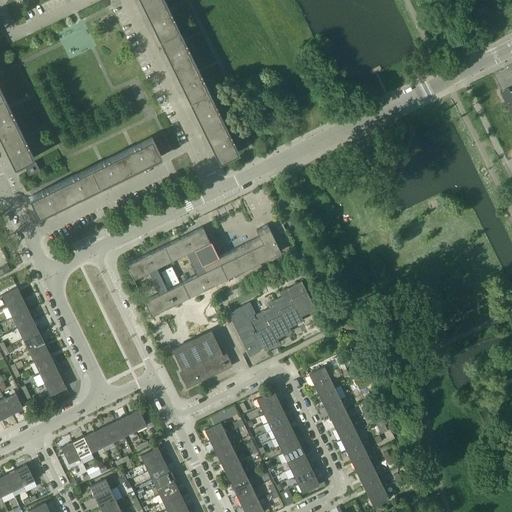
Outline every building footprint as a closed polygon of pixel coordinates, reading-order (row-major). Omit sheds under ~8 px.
[(160,0),(140,0),(144,8),(153,4),(160,0)] [(163,0),(160,0),(153,4),(144,8),(159,39),(178,30),(163,0)] [(193,60),(178,30),(159,39),(174,69),(193,60)] [(208,91),(193,60),(174,69),(189,100),(198,96),(208,91)] [(511,94),(511,95),(508,88),(500,92),(511,116),(511,94)] [(208,91),(198,96),(189,100),(204,131),(213,126),(223,121),(208,91)] [(3,96),(0,97),(0,135),(8,132),(18,127),(3,96)] [(223,121),(213,126),(204,131),(219,161),(238,152),(223,121)] [(18,127),(8,132),(0,135),(0,138),(14,167),(33,158),(18,127)] [(151,137),(133,146),(121,152),(130,171),(161,156),(151,137)] [(121,152),(102,161),(90,167),(99,186),(130,171),(121,152)] [(35,161),(24,167),(28,175),(39,170),(35,161)] [(90,167),(72,176),(59,182),(69,201),(99,186),(90,167)] [(59,182),(41,191),(29,197),(38,216),(69,201),(59,182)] [(256,230),(259,237),(217,257),(202,226),(178,238),(126,264),(133,278),(148,270),(154,283),(156,286),(159,293),(156,294),(143,300),(148,309),(150,313),(150,315),(174,303),(188,296),(225,278),(227,277),(280,251),(267,224),(256,230)] [(300,316),(315,309),(301,281),(293,285),(295,289),(289,292),(287,288),(279,292),(281,298),(276,300),(275,299),(267,303),(270,309),(264,312),(263,310),(256,314),(249,301),(227,312),(249,356),(260,350),(259,349),(263,347),(264,350),(279,342),(277,338),(291,331),(289,327),(303,320),(300,316)] [(17,287),(1,294),(7,306),(22,298),(17,287)] [(22,298),(7,306),(12,317),(28,309),(22,298)] [(28,309),(12,317),(18,328),(33,321),(28,309)] [(33,321),(18,328),(23,339),(39,331),(33,321)] [(222,353),(211,331),(211,330),(171,349),(182,372),(179,373),(186,388),(232,365),(225,351),(222,353)] [(39,331),(23,339),(28,350),(44,342),(39,331)] [(44,342),(28,350),(34,361),(49,354),(44,342)] [(159,349),(162,354),(171,349),(169,344),(159,349)] [(49,354),(34,361),(39,372),(55,364),(49,354)] [(339,355),(334,358),(337,365),(338,365),(340,370),(342,370),(346,368),(343,363),(339,355)] [(55,364),(39,372),(44,383),(60,376),(55,364)] [(332,375),(327,364),(324,366),(323,365),(308,373),(313,384),(329,377),(332,375)] [(60,376),(44,383),(50,394),(65,386),(60,376)] [(334,388),(329,377),(313,384),(319,395),(334,388)] [(268,392),(256,398),(260,406),(277,398),(274,392),(279,390),(278,387),(268,392)] [(334,388),(319,395),(324,406),(340,399),(334,388)] [(15,392),(3,397),(11,413),(22,407),(15,392)] [(3,397),(0,399),(0,418),(11,413),(3,397)] [(277,398),(260,406),(264,414),(281,406),(279,404),(277,398)] [(340,399),(324,406),(330,417),(345,410),(340,399)] [(268,422),(284,414),(281,408),(284,406),(282,402),(279,404),(281,406),(264,414),(268,422)] [(234,403),(209,416),(213,424),(238,411),(234,403)] [(138,409),(127,414),(135,430),(146,424),(138,409)] [(345,410),(330,417),(335,428),(350,421),(345,410)] [(127,414),(116,420),(124,435),(135,430),(127,414)] [(271,429),(288,421),(289,423),(292,422),(290,418),(287,419),(284,414),(268,422),(271,429)] [(244,424),(241,419),(233,422),(236,428),(240,426),(244,424)] [(116,420),(105,425),(112,441),(124,435),(116,420)] [(288,421),(271,429),(275,437),(292,429),(289,423),(288,421)] [(350,421),(335,428),(340,439),(356,432),(350,421)] [(220,422),(204,429),(210,441),(225,433),(220,422)] [(105,425),(94,430),(101,446),(112,441),(105,425)] [(292,429),(275,437),(279,445),(296,437),(295,435),(292,429)] [(94,430),(83,436),(90,451),(101,446),(94,430)] [(356,432),(340,439),(346,450),(361,443),(356,432)] [(225,433),(210,441),(215,452),(231,444),(225,433)] [(283,453),(299,444),(297,439),(299,437),(297,433),(295,435),(296,437),(279,445),(283,453)] [(83,436),(72,441),(79,457),(90,451),(83,436)] [(61,447),(68,462),(79,457),(72,441),(61,447)] [(143,446),(141,443),(130,448),(132,452),(143,446)] [(361,443),(346,450),(351,461),(367,454),(361,443)] [(152,449),(140,455),(144,463),(161,455),(158,449),(163,446),(162,444),(152,449)] [(231,444),(215,452),(221,463),(236,455),(231,444)] [(286,460),(303,452),(304,454),(307,453),(305,449),(302,450),(299,444),(283,453),(286,460)] [(303,452),(286,460),(290,468),(307,460),(304,454),(303,452)] [(367,454),(351,461),(356,472),(372,465),(367,454)] [(161,455),(144,463),(148,471),(165,463),(163,460),(161,455)] [(236,455),(221,463),(226,474),(241,466),(236,455)] [(169,471),(165,464),(168,463),(166,459),(163,460),(165,463),(148,471),(152,479),(169,471)] [(307,460),(290,468),(294,476),(311,468),(310,465),(307,460)] [(26,463),(15,469),(22,485),(34,479),(26,463)] [(298,483),(314,475),(312,470),(314,468),(312,464),(310,465),(311,468),(294,476),(298,483)] [(372,465),(356,472),(362,483),(377,476),(372,465)] [(241,466),(226,474),(231,485),(247,477),(241,466)] [(15,469),(3,475),(11,490),(22,485),(15,469)] [(101,472),(99,469),(88,474),(90,478),(101,472)] [(156,486),(172,478),(173,480),(176,478),(174,474),(171,476),(169,471),(152,479),(156,486)] [(3,475),(0,476),(0,495),(11,490),(3,475)] [(314,475),(298,483),(302,492),(324,481),(323,478),(317,481),(314,475)] [(377,476),(362,483),(367,494),(383,487),(377,476)] [(247,477),(231,485),(237,496),(252,488),(247,477)] [(105,478),(89,485),(95,497),(110,489),(105,478)] [(172,478),(156,486),(159,494),(176,486),(173,480),(172,478)] [(176,486),(159,494),(163,502),(180,493),(179,491),(176,486)] [(383,487),(367,494),(373,506),(388,498),(383,487)] [(252,488),(237,496),(242,507),(258,499),(252,488)] [(110,489),(95,497),(100,508),(116,500),(110,489)] [(184,501),(181,495),(183,494),(181,490),(179,491),(180,493),(163,502),(167,510),(184,501)] [(29,511),(43,511),(48,509),(46,504),(51,501),(50,498),(39,504),(40,504),(28,509),(29,511)] [(258,499),(242,507),(244,511),(259,511),(263,510),(258,499)] [(116,500),(100,508),(102,511),(119,511),(121,511),(116,500)] [(168,511),(181,511),(187,509),(188,511),(191,509),(189,505),(186,507),(184,501),(167,510),(168,511)]
